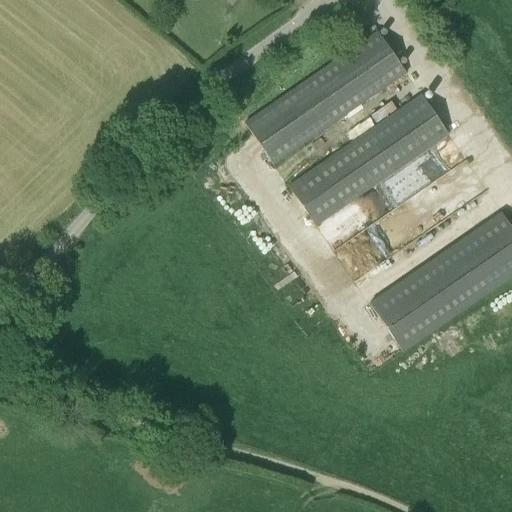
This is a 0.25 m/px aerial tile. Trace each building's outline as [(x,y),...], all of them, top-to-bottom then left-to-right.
[(244,124),(251,135),(272,165),(405,74),(377,32),(244,124)] [(421,96),(288,188),(315,227),(448,135),(421,96)] [(375,123),(396,109),(390,101),(370,115),(375,123)] [(469,162),(368,224),(386,254),(487,192),(469,162)] [(368,304),(402,353),(511,277),(511,231),(500,213),(368,304)]
